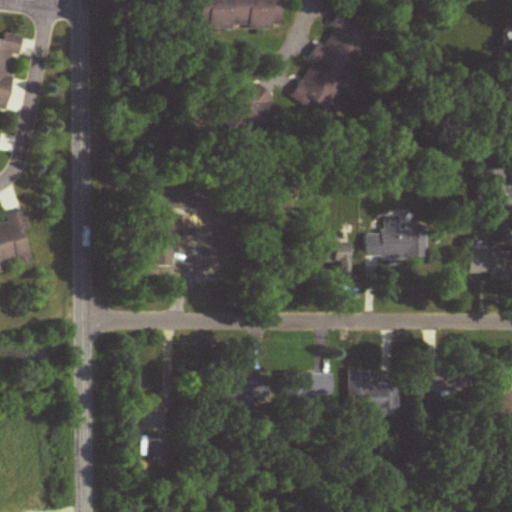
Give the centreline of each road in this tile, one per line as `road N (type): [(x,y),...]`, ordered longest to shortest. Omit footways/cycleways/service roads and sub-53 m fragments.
road 1 (tertiary): [(78,0),(81,511)]
road 2 (residential): [(511,324),(80,324)]
